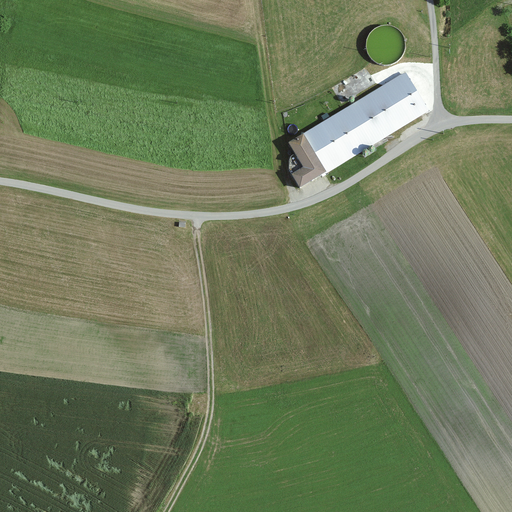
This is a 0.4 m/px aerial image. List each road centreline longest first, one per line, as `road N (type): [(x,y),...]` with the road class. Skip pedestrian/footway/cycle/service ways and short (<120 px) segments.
road 1 (unclassified): [(511,119),(438,127),(323,195),(256,213),(150,211),(0,181)]
road 2 (track): [(166,511),(215,398),(197,215)]
road 3 (track): [(430,0),(438,127)]
